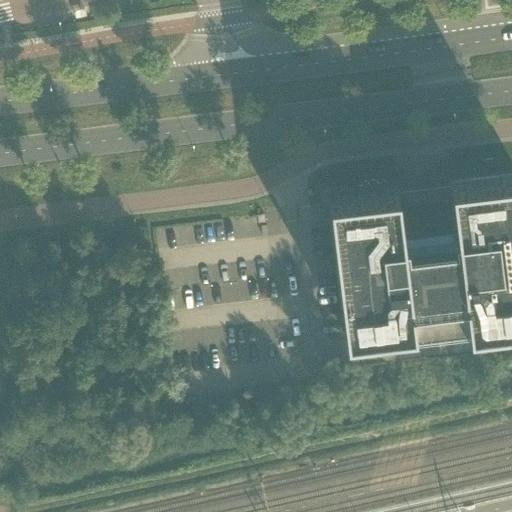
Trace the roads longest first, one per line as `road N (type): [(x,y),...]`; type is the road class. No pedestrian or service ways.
road 1 (unclassified): [(0,220),(249,189),(328,152),(511,129)]
road 2 (secondary): [(0,154),(511,91)]
road 3 (secondary): [(511,37),(294,66)]
road 4 (secondary): [(166,81),(0,101)]
road 5 (secondary): [(294,66),(166,81)]
